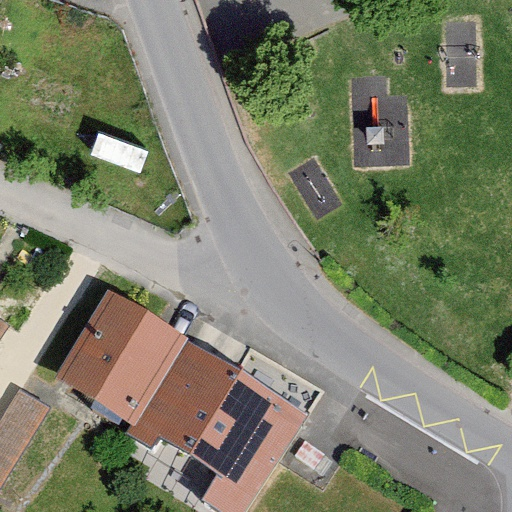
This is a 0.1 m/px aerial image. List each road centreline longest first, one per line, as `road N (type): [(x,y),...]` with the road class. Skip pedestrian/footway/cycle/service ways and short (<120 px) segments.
road 1 (residential): [(277,286),(223,187),(143,0)]
road 2 (residential): [(277,286),(195,272),(0,185)]
road 3 (residential): [(511,451),(358,364),(314,331),(277,286)]
